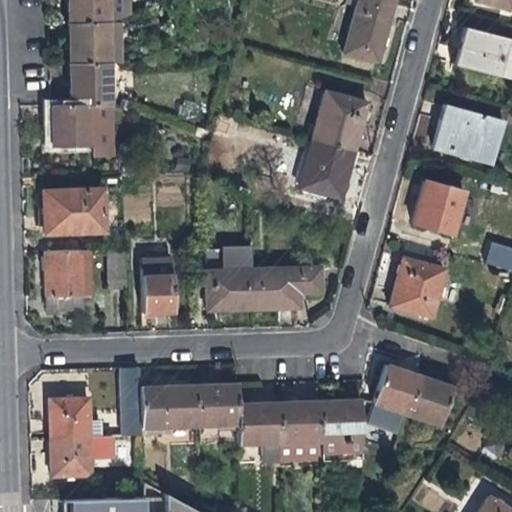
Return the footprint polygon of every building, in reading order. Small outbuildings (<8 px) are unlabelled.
[(65,0),(66,22),(106,21),(105,0),(65,0)] [(386,25),(392,0),(356,0),(342,51),(377,61),(386,25)] [(507,0),(472,0),(505,9),(507,0)] [(119,20),(106,21),(66,22),(66,37),(67,61),(108,60),(120,60),(119,20)] [(454,62),(510,77),(511,70),(511,40),(463,27),(459,41),(454,62)] [(109,102),(108,60),(67,61),(67,80),(68,104),(108,102),(109,102)] [(324,90),(311,136),(352,147),(355,135),(364,101),(324,90)] [(108,102),(68,104),(51,105),(48,105),(49,124),(49,147),(91,146),(91,150),(110,150),(108,102)] [(430,145),(491,161),(501,122),(442,105),(435,129),(430,145)] [(342,183),(352,147),(311,136),(298,186),(338,197),(342,183)] [(451,233),(462,190),(422,179),(417,196),(410,221),(451,233)] [(101,187),(40,189),(41,208),(42,233),(102,231),(101,187)] [(511,247),(492,241),(486,263),(511,270),(511,247)] [(124,276),(123,247),(104,247),(105,287),(124,287),(124,276)] [(78,248),(42,249),(42,252),(39,255),(40,267),(43,270),(43,282),(44,312),(57,312),(57,309),(80,308),(79,294),(88,294),(86,248),(78,248)] [(429,315),(442,267),(401,256),(395,277),(388,304),(429,315)] [(155,311),(170,310),(168,257),(138,259),(140,312),(155,311)] [(317,267),(249,269),(250,306),(296,305),(297,291),(303,291),(318,291),(317,267)] [(241,306),(250,306),(249,269),(204,270),(204,307),(241,306)] [(397,425),(401,412),(414,373),(384,363),(379,376),(372,398),(358,398),(359,415),(367,415),(397,425)] [(427,377),(414,373),(401,412),(437,424),(451,385),(427,377)] [(215,382),(194,383),(195,424),(236,423),(235,402),(235,383),(234,382),(215,382)] [(160,425),(195,424),(194,383),(159,384),(138,385),(140,434),(161,433),(160,425)] [(47,414),(48,437),(96,435),(95,421),(87,421),(86,395),(47,397),(47,414)] [(360,457),(359,415),(358,398),(341,399),(317,399),(318,458),(360,457)] [(304,458),(318,458),(317,399),(296,400),(277,401),(278,442),(279,459),(304,458)] [(279,460),(279,459),(278,442),(277,401),(266,401),(235,402),(236,423),(237,443),(261,442),(261,461),(279,460)] [(107,435),(96,435),(48,437),(49,455),(49,475),(89,473),(88,456),(107,456),(107,435)] [(202,511),(198,509),(162,491),(163,511),(142,511),(142,495),(57,498),(57,511),(202,511)] [(511,511),(511,510),(487,495),(476,511),(511,511)]
